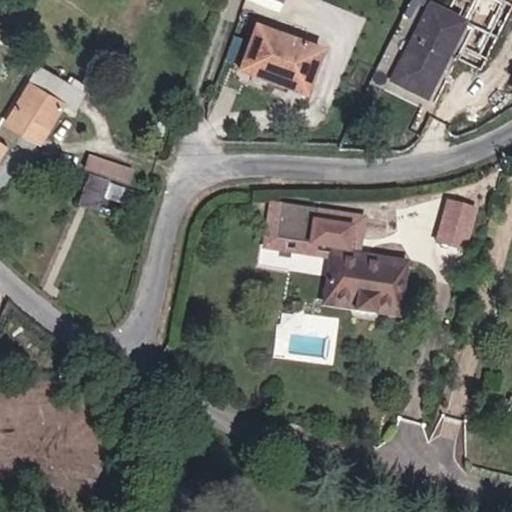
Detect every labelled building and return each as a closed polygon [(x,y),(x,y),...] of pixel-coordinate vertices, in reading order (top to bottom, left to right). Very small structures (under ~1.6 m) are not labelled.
[(281,0),(256,0),(278,9),(281,0)] [(463,23),(430,7),(392,81),(426,98),(463,23)] [(321,53),(257,29),(241,72),(305,95),(321,53)] [(39,142),(63,103),(43,91),(52,74),(38,65),(6,122),(39,142)] [(81,90),(84,85),(74,79),(71,85),(52,74),(43,91),(63,103),(75,110),(85,92),(81,90)] [(133,171),(90,157),(86,169),(128,184),(133,171)] [(98,212),(109,182),(88,174),(78,204),(98,212)] [(119,181),(112,199),(126,204),(133,186),(119,181)] [(466,248),(478,208),(447,199),(435,239),(466,248)] [(317,209),(283,204),(278,239),(312,244),(317,209)] [(407,263),(332,252),(324,301),(355,306),(355,310),(375,313),(376,306),(400,310),(407,263)] [(173,423),(178,413),(164,405),(159,415),(173,423)]
